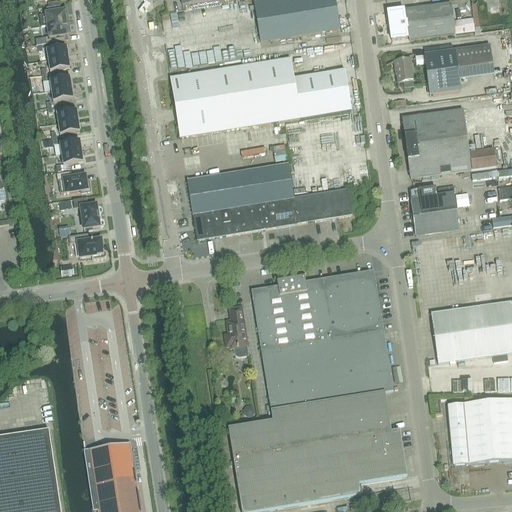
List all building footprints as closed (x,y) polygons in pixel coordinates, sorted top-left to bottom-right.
[(334,0),(282,0),(256,4),(254,5),(256,12),(261,44),(340,31),(334,0)] [(454,25),(451,5),(388,14),(389,25),(390,25),(390,31),(392,42),(409,39),(410,42),(455,36),(474,33),(473,22),(454,25)] [(46,15),(47,27),(69,24),(67,15),(66,15),(66,12),(61,13),(60,7),(47,9),(48,15),(46,15)] [(250,18),(255,17),(253,7),(247,9),(250,18)] [(177,17),(177,31),(192,30),(191,16),(177,17)] [(70,33),(69,24),(47,27),(49,38),(45,39),(46,45),(45,45),(46,46),(65,43),(64,37),(69,36),(69,33),(70,33)] [(238,50),(252,49),(252,42),(237,42),(238,50)] [(490,48),(455,52),(441,54),(440,48),(424,50),(425,56),(424,56),(429,97),(460,93),(459,83),(493,78),(490,48)] [(68,59),(66,49),(47,52),(48,62),(68,59)] [(70,70),(68,59),(48,62),(50,73),(70,70)] [(290,60),(279,62),(241,68),(200,75),(178,78),(171,80),(180,140),(300,121),(300,120),(351,112),(344,72),(293,80),(290,60)] [(414,89),(413,83),(410,61),(394,63),(396,72),(396,71),(398,85),(403,84),(404,89),(406,90),(414,89)] [(51,93),(71,90),(69,79),(50,82),(51,93)] [(73,100),(71,90),(51,93),(53,103),(73,100)] [(78,122),(76,112),(57,115),(58,126),(78,122)] [(493,151),(469,154),(463,112),(402,120),(410,180),(471,172),(495,169),(493,151)] [(80,133),(78,122),(58,126),(60,136),(80,133)] [(481,149),(480,138),(472,139),(473,149),(481,149)] [(61,156),(81,153),(80,143),(60,146),(61,156)] [(83,163),(81,153),(61,156),(63,167),(83,163)] [(245,207),(293,200),(288,166),(218,177),(224,211),(245,207)] [(69,174),(56,176),(57,182),(58,183),(60,196),(80,192),(81,195),(90,193),(88,184),(86,185),(86,182),(85,182),(84,178),(70,180),(69,174)] [(498,183),(511,182),(511,174),(497,175),(498,183)] [(202,180),(208,213),(212,213),(224,211),(218,177),(202,180)] [(208,213),(202,180),(187,182),(192,216),(204,214),(208,213)] [(416,237),(458,231),(453,196),(436,198),(435,189),(413,192),(414,201),(411,201),(416,237)] [(293,200),(298,226),(352,217),(350,206),(353,205),(352,195),(349,195),(348,191),(293,200)] [(92,232),(92,230),(99,229),(98,220),(99,220),(99,219),(98,220),(98,216),(98,215),(97,215),(96,206),(88,208),(87,200),(73,202),(74,210),(81,209),(84,231),(86,231),(86,233),(92,232)] [(298,226),(293,200),(245,207),(250,234),(298,226)] [(245,207),(224,211),(212,213),(216,239),(250,234),(245,207)] [(212,213),(208,213),(204,214),(208,241),(216,239),(212,213)] [(204,214),(192,216),(193,217),(197,242),(208,241),(204,214)] [(106,256),(106,255),(105,254),(104,253),(103,252),(101,241),(86,243),(85,236),(69,238),(70,246),(78,245),(80,260),(92,258),(92,262),(102,261),(103,260),(104,259),(105,258),(106,257),(106,256)] [(451,270),(453,280),(467,278),(466,268),(451,270)] [(261,353),(383,333),(374,272),(305,283),(304,274),(276,279),(278,288),(251,292),(261,353)] [(443,310),(464,308),(463,299),(453,300),(453,304),(443,305),(443,310)] [(511,304),(430,316),(438,366),(511,355),(511,304)] [(229,337),(225,337),(227,349),(231,349),(231,351),(233,351),(233,355),(234,357),(237,359),(240,359),(248,358),(247,349),(241,309),(230,311),(232,323),(227,324),(229,337)] [(393,393),(383,333),(261,353),(271,419),(227,426),(241,511),(272,511),(360,498),(359,487),(407,479),(399,432),(391,434),(385,394),(393,393)] [(454,389),(444,389),(444,383),(441,383),(442,395),(454,395),(454,389)] [(511,402),(448,409),(453,467),(511,462),(511,402)] [(251,408),(246,408),(244,412),(244,417),(248,419),(252,418),(254,415),(254,411),(251,408)] [(60,511),(49,431),(0,438),(0,511),(60,511)] [(130,445),(84,452),(84,453),(93,511),(96,511),(98,511),(140,511),(138,494),(137,495),(136,486),(137,485),(134,465),(133,465),(130,445)]
